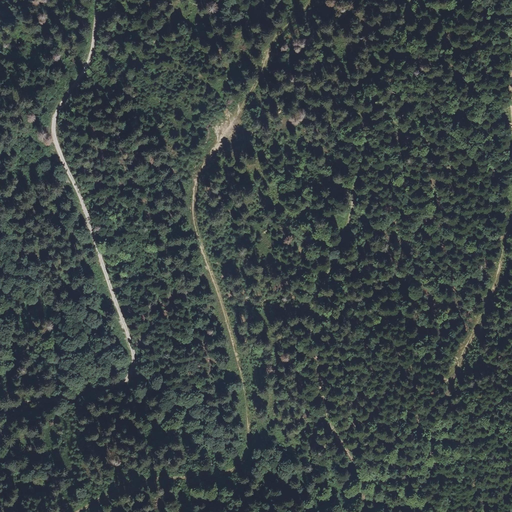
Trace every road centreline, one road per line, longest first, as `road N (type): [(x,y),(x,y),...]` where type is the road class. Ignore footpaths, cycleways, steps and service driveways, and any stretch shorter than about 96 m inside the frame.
road 1 (track): [(309,0),(196,185),(195,216),(240,366),(248,447),(223,473),(131,484),(70,511)]
road 2 (track): [(0,409),(126,380),(132,369),(132,344),(54,140),(59,104),(83,74),(96,0)]
road 3 (track): [(359,511),(359,476),(323,400),(316,310),(341,248),(405,0)]
road 4 (track): [(511,228),(453,367)]
